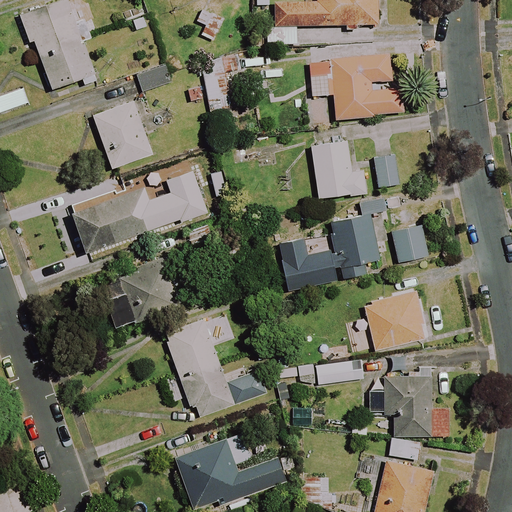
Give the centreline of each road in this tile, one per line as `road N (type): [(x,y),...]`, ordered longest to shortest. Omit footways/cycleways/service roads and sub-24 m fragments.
road 1 (residential): [(459,0),(471,135),(511,323)]
road 2 (residential): [(77,511),(0,303)]
